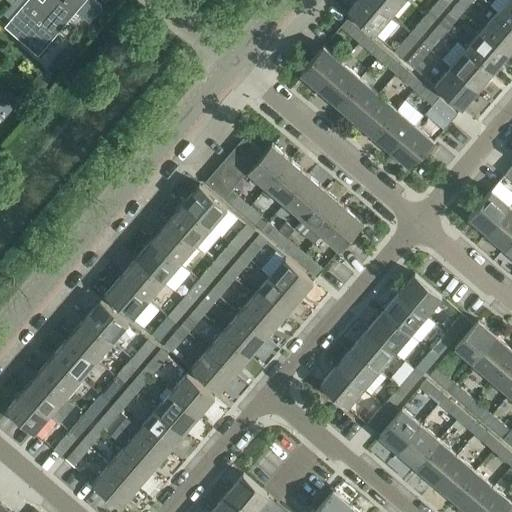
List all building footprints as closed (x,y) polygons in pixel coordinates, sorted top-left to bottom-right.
[(26,0),(20,7),(5,25),(38,54),(64,23),(68,26),(78,15),(75,11),(84,0),(47,0),(45,3),(42,1),(41,0),(26,0)] [(390,15),(373,0),(356,0),(347,10),(374,33),(390,15)] [(373,0),(390,15),(402,0),(373,0)] [(449,2),(447,0),(437,0),(426,13),(433,20),(449,2)] [(460,0),(455,7),(463,13),(474,0),(460,0)] [(511,0),(509,0),(499,12),(511,23),(511,0)] [(440,25),(447,31),(463,13),(455,7),(440,25)] [(511,23),(499,12),(483,30),(509,52),(511,48),(511,23)] [(426,13),(410,32),(418,38),(433,20),(426,13)] [(347,17),(340,26),(359,42),(366,34),(347,17)] [(424,43),(431,50),(447,31),(440,25),(424,43)] [(509,52),(483,30),(467,49),(493,71),(509,52)] [(418,38),(410,32),(394,50),(402,57),(418,38)] [(366,34),(359,42),(377,58),(384,49),(366,34)] [(408,62),(415,69),(431,50),(424,43),(408,62)] [(323,45),(300,72),(319,88),(342,61),(323,45)] [(384,49),(377,58),(395,73),(402,65),(384,49)] [(467,49),(452,67),(477,89),(493,71),(467,49)] [(342,61),(319,88),(337,104),(360,77),(342,61)] [(402,65),(395,73),(413,89),(421,80),(402,65)] [(477,89),(452,67),(436,86),(461,108),(477,89)] [(37,73),(27,85),(41,97),(41,98),(52,85),(37,73)] [(360,77),(337,104),(355,119),(379,93),(360,77)] [(421,80),(413,89),(431,105),(439,96),(421,80)] [(4,96),(22,112),(28,104),(10,89),(4,96)] [(379,93),(355,119),(374,135),(397,108),(379,93)] [(439,96),(431,105),(425,112),(444,128),(458,112),(439,96)] [(397,108),(374,135),(392,151),(415,124),(397,108)] [(415,124),(392,151),(411,167),(434,140),(415,124)] [(244,135),(237,144),(256,161),(264,152),(244,135)] [(272,142),(264,152),(256,161),(248,170),(266,186),(290,158),(272,142)] [(237,144),(229,153),(248,170),(256,161),(237,144)] [(229,153),(221,162),(240,179),(248,170),(229,153)] [(308,174),(290,158),(266,186),(285,202),(308,174)] [(221,162),(213,171),(232,188),(240,179),(221,162)] [(225,196),(231,189),(232,188),(213,171),(205,180),(225,196)] [(285,202),(303,217),(327,190),(308,174),(285,202)] [(511,190),(499,179),(468,216),(487,232),(510,205),(511,202),(511,190)] [(227,207),(199,183),(183,202),(211,226),(227,207)] [(250,205),(231,189),(225,196),(244,213),(250,205)] [(314,241),(321,233),(345,205),(327,190),(303,217),(314,227),(307,235),(314,241)] [(211,226),(183,202),(167,220),(195,244),(211,226)] [(268,221),(250,205),(244,213),(262,228),(268,221)] [(321,233),(339,249),(340,249),(363,221),(345,205),(321,233)] [(511,206),(510,205),(487,232),(505,248),(511,239),(511,206)] [(195,244),(167,220),(152,238),(180,262),(195,244)] [(268,221),(262,228),(280,244),(286,236),(294,228),(286,221),(278,229),(268,221)] [(246,224),(230,242),(238,249),(254,230),(246,224)] [(243,252),(250,258),(266,240),(258,234),(243,252)] [(280,244),(298,260),(305,252),(286,236),(280,244)] [(152,238),(136,256),(164,280),(175,289),(190,271),(180,262),(152,238)] [(238,249),(230,242),(214,260),(222,267),(238,249)] [(276,249),(260,267),(270,275),(297,299),(313,281),(276,249)] [(227,270),(235,277),(250,258),(243,252),(227,270)] [(323,268),(305,252),(298,260),(317,276),(323,268)] [(164,280),(136,256),(121,274),(149,298),(164,280)] [(206,285),(222,267),(214,260),(199,279),(206,285)] [(211,289),(219,295),(235,277),(227,270),(211,289)] [(425,314),(442,296),(415,273),(399,291),(425,314)] [(121,274),(105,293),(143,326),(159,308),(149,298),(121,274)] [(282,317),(297,299),(269,275),(254,293),(282,317)] [(191,303),(206,285),(199,279),(183,297),(191,303)] [(196,307),(203,313),(219,295),(211,289),(196,307)] [(399,291),(383,310),(419,341),(435,322),(425,314),(399,291)] [(282,317),(254,293),(238,312),(266,335),(282,317)] [(175,321),(191,303),(183,297),(168,315),(175,321)] [(100,298),(84,317),(112,340),(128,322),(100,298)] [(180,325),(188,332),(203,313),(196,307),(180,325)] [(383,310),(367,328),(394,351),(403,359),(419,341),(383,310)] [(238,312),(222,330),(250,354),(266,335),(238,312)] [(469,319),(461,312),(445,331),(453,338),(469,319)] [(159,340),(175,321),(168,315),(152,333),(159,340)] [(97,359),(112,340),(84,317),(69,335),(97,359)] [(454,346),(473,362),(496,335),(477,319),(454,346)] [(164,344),(171,350),(188,332),(180,325),(164,344)] [(367,328),(352,346),(378,369),(394,351),(367,328)] [(222,330),(207,348),(235,372),(250,354),(222,330)] [(438,357),(453,338),(445,331),(429,349),(438,357)] [(69,335),(53,353),(81,377),(97,359),(69,335)] [(511,353),(511,348),(496,335),(473,362),(491,377),(511,353)] [(155,345),(148,338),(132,357),(139,363),(155,345)] [(336,364),(363,387),(378,369),(352,346),(336,364)] [(235,372),(207,348),(191,367),(219,391),(235,372)] [(144,367),(151,374),(167,355),(160,349),(144,367)] [(429,349),(414,368),(422,375),(438,357),(429,349)] [(66,395),(81,377),(53,353),(38,371),(66,395)] [(511,353),(491,377),(509,393),(511,390),(511,353)] [(124,382),(139,363),(132,357),(116,375),(124,382)] [(320,383),(347,406),(363,387),(336,364),(320,383)] [(449,390),(455,382),(436,366),(430,374),(449,390)] [(128,385),(136,392),(151,374),(144,367),(128,385)] [(422,375),(414,368),(398,386),(406,393),(422,375)] [(38,371),(22,389),(50,413),(66,395),(38,371)] [(187,372),(171,390),(199,414),(215,396),(187,372)] [(124,382),(116,375),(100,393),(108,400),(124,382)] [(419,386),(438,402),(445,395),(426,378),(419,386)] [(467,406),(474,398),(455,382),(449,390),(467,406)] [(113,404),(120,410),(136,392),(128,385),(113,404)] [(398,386),(382,404),(391,411),(406,393),(398,386)] [(34,432),(50,413),(22,389),(6,408),(34,432)] [(199,414),(171,390),(155,408),(183,432),(199,414)] [(92,418),(108,400),(100,393),(85,411),(92,418)] [(438,402),(456,418),(463,410),(445,395),(438,402)] [(485,421),(492,414),(474,398),(467,406),(485,421)] [(97,422),(105,428),(120,410),(113,404),(97,422)] [(382,404),(366,423),(374,430),(391,411),(382,404)] [(379,433),(398,450),(421,423),(402,407),(379,433)] [(167,451),(183,432),(155,408),(139,427),(167,451)] [(463,410),(456,418),(475,433),(481,426),(463,410)] [(85,411),(69,430),(77,436),(92,418),(85,411)] [(503,437),(510,429),(492,414),(485,421),(503,437)] [(81,440),(89,447),(105,428),(97,422),(81,440)] [(398,450),(416,465),(439,438),(421,423),(398,450)] [(475,433),(493,449),(499,441),(481,426),(475,433)] [(152,469),(167,451),(139,427),(124,445),(152,469)] [(511,444),(511,431),(510,429),(503,437),(511,444)] [(77,436),(69,430),(53,449),(61,455),(77,436)] [(416,465),(434,481),(457,454),(439,438),(416,465)] [(73,465),(89,447),(81,440),(65,459),(73,465)] [(493,449),(511,465),(511,463),(511,452),(499,441),(493,449)] [(136,487),(152,469),(124,445),(108,463),(136,487)] [(434,481),(452,496),(475,470),(457,454),(434,481)] [(92,482),(120,506),(136,487),(108,463),(92,482)] [(452,496),(470,511),(493,485),(475,470),(452,496)] [(243,472),(227,491),(251,511),(253,511),(269,494),(243,472)] [(470,511),(502,511),(511,501),(493,485),(470,511)] [(344,511),(351,505),(332,488),(312,511),(344,511)] [(212,511),(251,511),(227,491),(211,510),(212,511)] [(511,511),(511,500),(511,501),(502,511),(511,511)] [(0,503),(0,511),(8,511),(10,510),(1,503),(0,503)]
